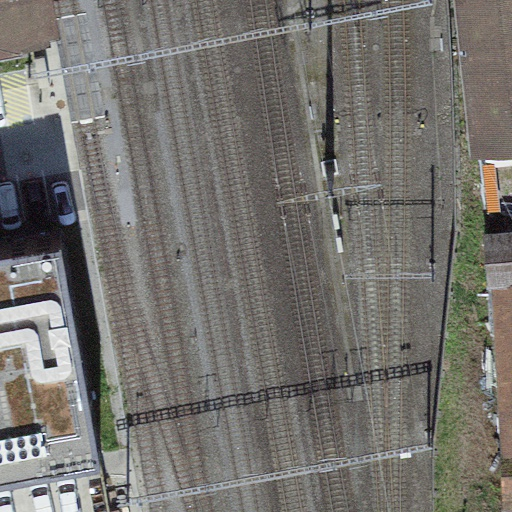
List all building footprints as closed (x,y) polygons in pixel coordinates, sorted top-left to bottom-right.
[(41,0),(0,0),(0,55),(51,45),(41,0)] [(511,0),(454,0),(471,150),(511,145),(511,0)] [(511,234),(486,237),(492,283),(511,282),(511,234)] [(58,256),(0,266),(0,485),(97,468),(58,256)] [(502,451),(511,450),(511,282),(492,283),(502,451)] [(511,511),(511,450),(502,451),(505,511),(511,511)]
